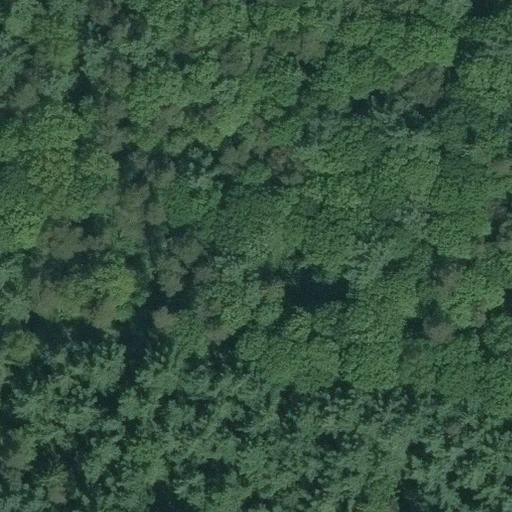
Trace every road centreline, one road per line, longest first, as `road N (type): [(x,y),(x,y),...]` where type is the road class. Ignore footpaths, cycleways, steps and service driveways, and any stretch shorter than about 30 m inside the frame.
road 1 (track): [(0,319),(511,414)]
road 2 (track): [(489,0),(433,400)]
